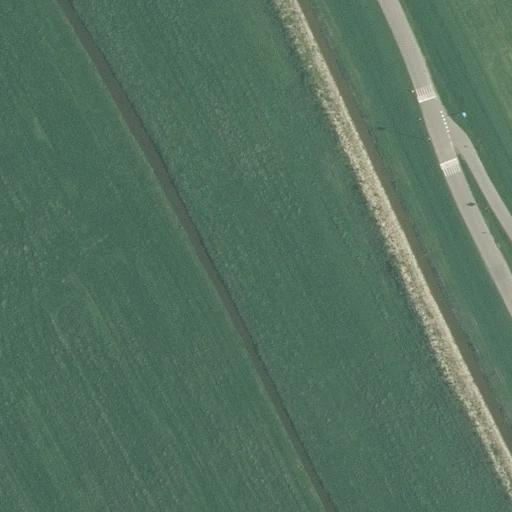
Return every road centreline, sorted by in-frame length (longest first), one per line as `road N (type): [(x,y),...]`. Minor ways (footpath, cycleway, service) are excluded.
road 1 (tertiary): [(426,92),(511,288)]
road 2 (unclassified): [(511,216),(426,92)]
